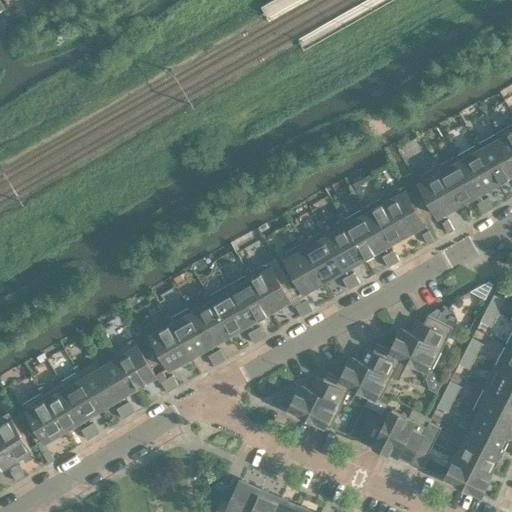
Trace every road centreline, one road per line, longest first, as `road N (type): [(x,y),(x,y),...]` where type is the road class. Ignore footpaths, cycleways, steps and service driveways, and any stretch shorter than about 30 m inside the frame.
road 1 (residential): [(511,225),(205,398)]
road 2 (residential): [(443,511),(229,421),(205,398)]
road 3 (residential): [(205,398),(15,511)]
